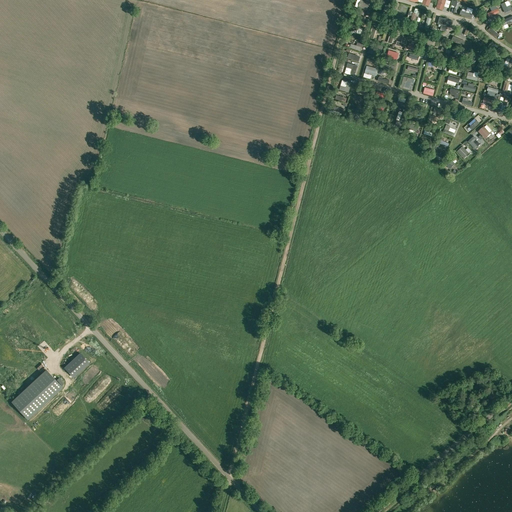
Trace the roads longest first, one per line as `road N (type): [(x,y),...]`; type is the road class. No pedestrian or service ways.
road 1 (track): [(220,511),(350,0)]
road 2 (unclassified): [(260,511),(0,229)]
road 3 (unclassified): [(376,511),(511,397)]
road 4 (unknown): [(29,511),(152,394)]
road 5 (track): [(407,511),(511,419)]
